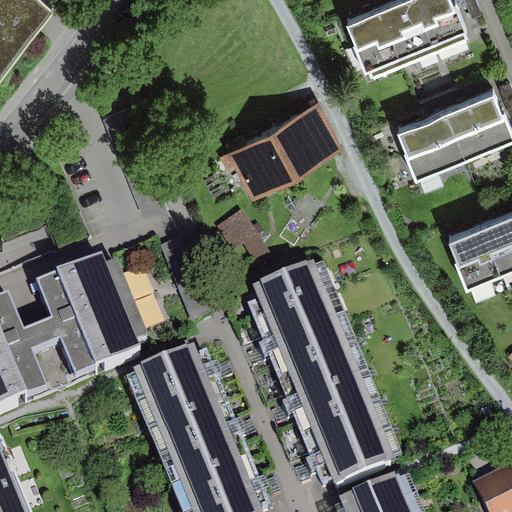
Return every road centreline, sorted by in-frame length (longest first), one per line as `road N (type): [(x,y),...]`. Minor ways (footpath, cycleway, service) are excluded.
road 1 (residential): [(302,511),(109,48),(92,33)]
road 2 (track): [(278,0),(404,255),(511,412)]
road 3 (residential): [(0,146),(92,33)]
